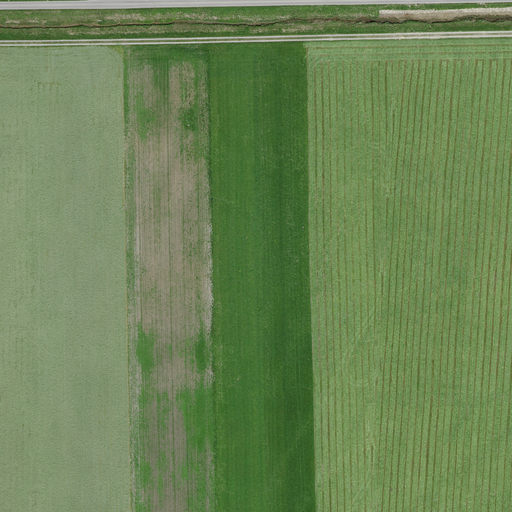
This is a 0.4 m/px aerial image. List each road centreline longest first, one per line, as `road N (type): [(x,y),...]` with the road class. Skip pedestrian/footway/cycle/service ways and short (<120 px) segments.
road 1 (track): [(511,34),(0,42)]
road 2 (unclassified): [(404,0),(0,6)]
